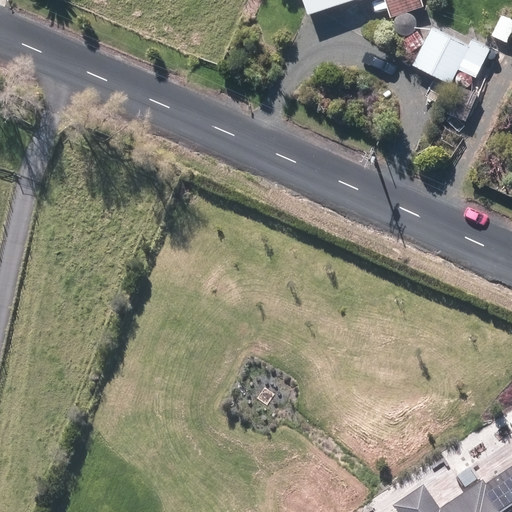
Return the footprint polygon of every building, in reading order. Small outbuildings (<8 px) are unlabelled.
[(356,0),(384,0),(391,19),(423,8),(420,0),(301,0),(308,17),(356,0)] [(511,22),(502,17),(492,37),(504,43),(511,28),(511,22)] [(408,56),(422,45),(412,66),(450,85),(458,70),(477,79),(491,50),(471,40),(468,47),(431,29),(425,40),(417,31),(399,45),(408,56)] [(466,121),(477,96),(456,86),(445,112),(466,121)] [(392,511),(511,511),(511,468),(484,488),(481,483),(438,511),(422,487),(390,508),(392,511)]
